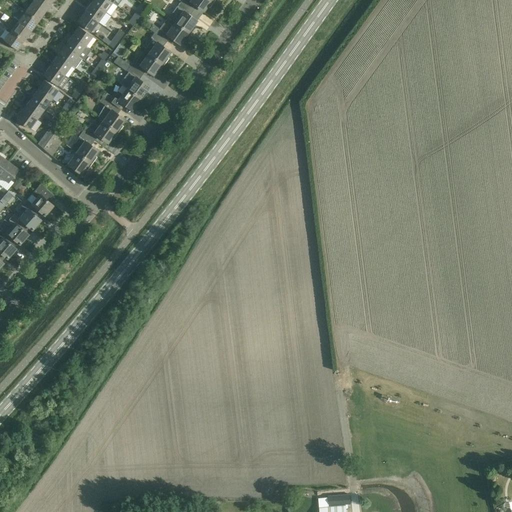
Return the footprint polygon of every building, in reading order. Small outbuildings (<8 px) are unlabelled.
[(45,11),(52,1),(51,0),(33,0),(33,1),(45,11)] [(117,7),(112,3),(113,2),(109,0),(93,0),(92,2),(105,12),(106,11),(111,15),(117,7)] [(181,1),(193,10),(196,5),(204,11),(212,0),(178,0),(181,2),(181,1)] [(26,11),(38,20),(45,11),(33,1),(26,11)] [(169,18),(175,22),(189,32),(196,21),(188,16),(193,10),(181,1),(181,2),(169,18)] [(98,21),(105,12),(92,2),(85,11),(98,21)] [(31,30),(38,20),(26,11),(25,11),(20,8),(17,12),(22,16),(19,21),(31,30)] [(91,32),(98,21),(85,11),(77,22),(91,32)] [(132,17),(129,22),(133,26),(137,21),(137,20),(132,17)] [(24,40),(31,30),(19,21),(15,26),(11,31),(24,40)] [(158,28),(154,33),(165,41),(169,36),(180,44),(189,32),(175,22),(166,34),(158,28)] [(0,37),(17,50),(24,40),(11,31),(6,27),(0,35),(0,37)] [(92,37),(86,33),(78,27),(72,36),(85,47),(92,37)] [(120,29),(116,35),(121,38),(125,33),(120,29)] [(151,37),(153,39),(145,50),(162,63),(170,52),(162,46),(165,41),(154,33),(151,37)] [(105,37),(102,40),(113,48),(121,38),(116,35),(111,41),(105,37)] [(91,50),(85,47),(72,36),(65,46),(82,58),(84,60),(91,50)] [(75,68),(82,58),(65,46),(58,55),(72,65),(75,68)] [(135,60),(131,66),(142,74),(145,69),(153,75),(162,63),(145,50),(136,62),(135,60)] [(104,51),(100,57),(105,60),(109,55),(104,51)] [(50,65),(64,75),(72,65),(58,55),(50,65)] [(95,68),(100,72),(104,66),(99,63),(95,68)] [(57,85),(64,75),(50,65),(43,75),(57,85)] [(120,83),(127,88),(141,98),(149,87),(138,79),(142,74),(131,66),(127,71),(128,72),(120,83)] [(100,72),(95,68),(91,73),(96,77),(100,72)] [(38,90),(51,100),(58,90),(45,80),(38,90)] [(82,80),(78,86),(83,90),(87,84),(82,80)] [(80,95),(83,90),(78,86),(75,91),(80,95)] [(132,110),(141,98),(127,88),(122,95),(120,94),(114,94),(109,100),(121,108),(124,104),(132,110)] [(31,99),(44,109),(51,100),(38,90),(31,99)] [(116,114),(121,108),(109,100),(104,96),(100,101),(105,105),(99,117),(117,130),(124,120),(116,114)] [(37,119),(44,109),(31,99),(23,109),(37,119)] [(66,103),(63,108),(67,111),(71,106),(66,103)] [(64,117),(67,111),(63,108),(59,113),(64,117)] [(30,129),(37,119),(23,109),(16,119),(30,129)] [(108,143),(117,130),(99,117),(98,118),(103,121),(98,128),(92,123),(88,128),(86,127),(83,132),(93,140),(97,135),(108,143)] [(56,122),(52,128),(56,131),(60,125),(56,122)] [(47,131),(38,143),(43,148),(53,135),(56,131),(52,128),(49,132),(47,131)] [(72,149),(76,152),(77,152),(90,162),(98,151),(90,145),(93,140),(83,132),(79,136),(72,149)] [(52,156),(58,148),(63,142),(58,138),(53,135),(43,148),(52,156)] [(76,152),(74,155),(68,164),(82,173),(90,162),(77,152),(76,152)] [(0,174),(10,162),(0,154),(0,174)] [(19,169),(10,162),(0,174),(0,175),(9,182),(19,169)] [(17,180),(12,186),(17,190),(22,184),(17,180)] [(41,184),(35,191),(32,194),(28,200),(32,204),(40,211),(45,215),(54,205),(49,201),(54,195),(41,184)] [(4,196),(0,200),(5,204),(9,200),(4,196)] [(36,216),(40,211),(32,204),(28,200),(20,209),(25,213),(20,218),(28,226),(32,229),(40,220),(36,216)] [(28,226),(20,218),(15,214),(7,223),(12,227),(8,232),(16,239),(20,243),(28,234),(24,230),(28,226)] [(12,244),(16,239),(8,232),(3,228),(0,231),(0,251),(3,254),(7,258),(16,248),(12,244)] [(345,494),(328,495),(328,497),(329,504),(346,503),(345,494)] [(328,497),(319,498),(320,507),(320,511),(346,511),(346,505),(329,506),(329,504),(328,497)]
